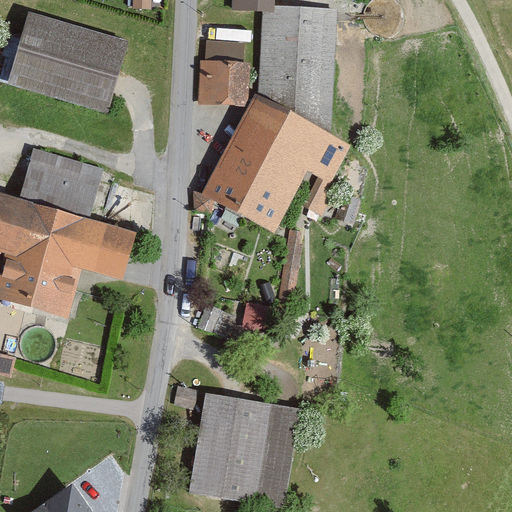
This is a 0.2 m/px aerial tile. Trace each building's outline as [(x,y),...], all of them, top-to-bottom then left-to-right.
[(152,0),(134,0),(134,8),(152,8),(152,0)] [(277,0),(231,0),(231,11),(264,13),(277,14),(277,0)] [(264,13),(260,101),(333,139),(338,16),(277,14),(264,13)] [(132,48),(31,18),(10,89),(111,119),(132,48)] [(251,68),(201,66),(200,109),(250,111),(251,68)] [(260,101),(256,99),(250,111),(202,203),(276,241),(294,207),(319,220),(356,150),(333,139),(260,101)] [(35,153),(21,202),(92,222),(106,172),(35,153)] [(21,202),(0,196),(0,258),(11,261),(0,302),(72,322),(84,278),(128,290),(143,236),(92,222),(21,202)] [(11,261),(0,258),(0,302),(11,261)] [(0,353),(0,370),(11,373),(14,357),(0,353)] [(287,511),(303,411),(209,397),(193,499),(279,511),(287,511)] [(72,482),(26,511),(92,511),(93,511),(72,482)]
